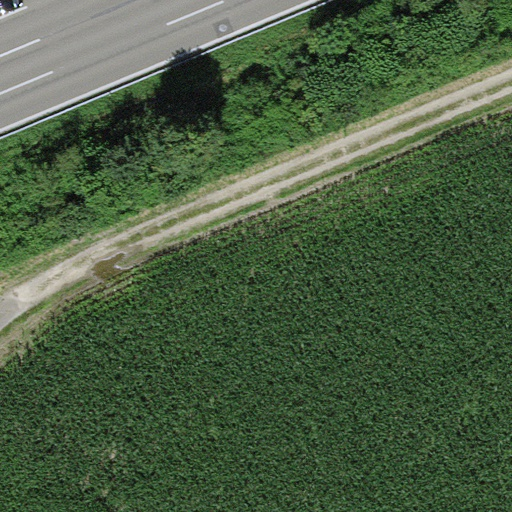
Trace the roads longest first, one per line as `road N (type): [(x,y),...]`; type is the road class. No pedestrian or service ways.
road 1 (track): [(511,108),(0,330)]
road 2 (motorway): [(0,55),(132,0)]
